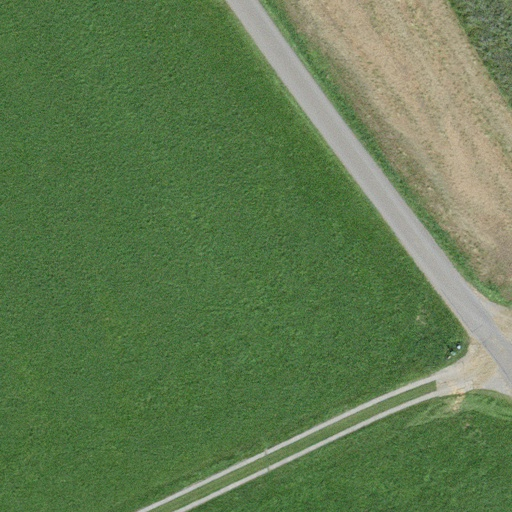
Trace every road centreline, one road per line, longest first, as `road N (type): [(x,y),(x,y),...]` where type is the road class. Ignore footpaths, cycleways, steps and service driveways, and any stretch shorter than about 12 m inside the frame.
road 1 (unclassified): [(511,368),(240,0)]
road 2 (track): [(167,511),(368,412),(462,378),(511,371)]
